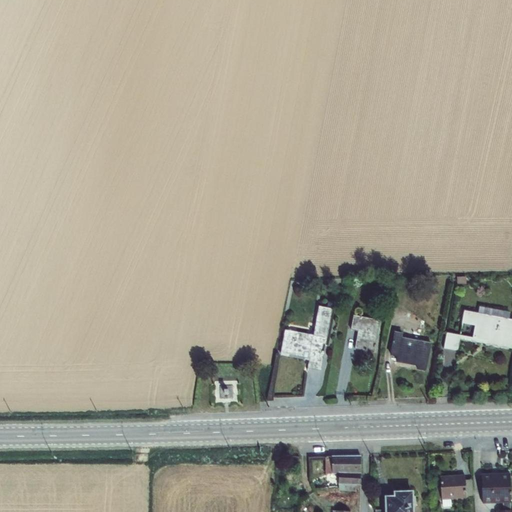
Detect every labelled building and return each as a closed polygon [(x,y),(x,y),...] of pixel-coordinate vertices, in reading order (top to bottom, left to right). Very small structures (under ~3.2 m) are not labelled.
[(284,330),(280,356),(308,361),(307,368),(320,371),(332,309),(318,307),(313,335),(284,330)] [(446,333),(443,349),(457,351),(459,339),(511,349),(511,343),(511,320),(499,318),(501,311),(479,307),(478,314),(464,311),(462,324),(474,326),(472,338),(446,333)] [(353,316),(350,330),(358,332),(354,349),(373,353),(379,321),(353,316)] [(394,332),(390,356),(396,357),(395,362),(417,367),(416,370),(425,371),(431,342),(402,337),(403,333),(394,332)] [(331,457),(325,458),(325,474),(332,474),(338,474),(338,484),(339,484),(339,490),(344,490),(344,491),(356,492),(356,485),(360,485),(360,457),(331,457)] [(509,474),(481,475),(482,504),(504,503),(503,510),(497,510),(496,511),(511,511),(511,510),(511,503),(509,474)] [(465,475),(440,477),(441,500),(466,498),(466,496),(473,496),(472,480),(465,481),(465,475)] [(385,510),(375,510),(375,511),(413,511),(413,492),(393,492),(393,496),(384,497),(385,510)]
